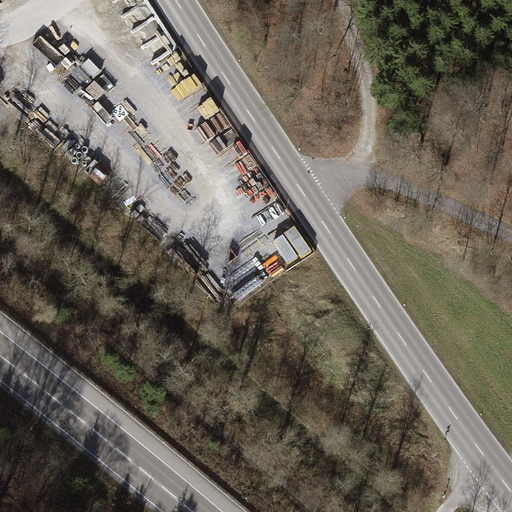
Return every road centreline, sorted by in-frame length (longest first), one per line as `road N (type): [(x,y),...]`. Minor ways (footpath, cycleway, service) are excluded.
road 1 (secondary): [(176,0),(511,492)]
road 2 (track): [(0,243),(312,511)]
road 3 (unknown): [(4,59),(90,123),(191,258)]
road 4 (secondary): [(192,511),(0,355)]
road 5 (track): [(346,174),(367,141),(371,113),(343,0)]
road 6 (track): [(511,236),(394,179),(346,174)]
